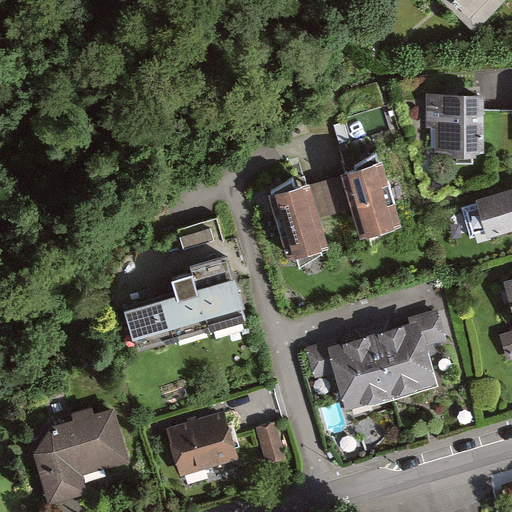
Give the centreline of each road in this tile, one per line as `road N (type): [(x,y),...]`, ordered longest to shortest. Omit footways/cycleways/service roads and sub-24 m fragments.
road 1 (residential): [(327,500),(234,186),(243,171),(309,138)]
road 2 (residential): [(511,446),(327,500)]
